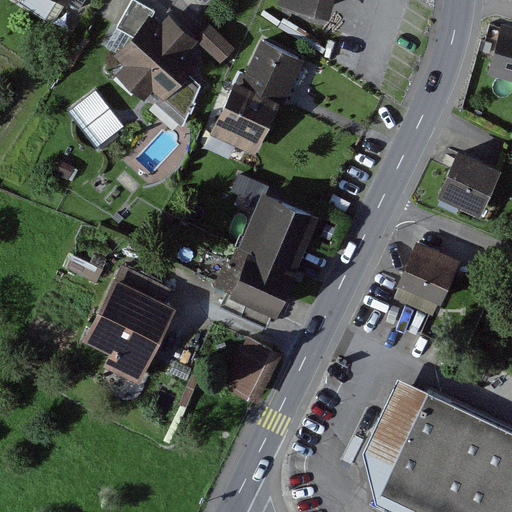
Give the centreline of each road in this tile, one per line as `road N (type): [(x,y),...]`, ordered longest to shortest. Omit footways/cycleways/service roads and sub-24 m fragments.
road 1 (tertiary): [(231,511),(384,200)]
road 2 (tertiary): [(384,200),(436,83),(459,0)]
road 3 (residential): [(384,200),(511,253)]
